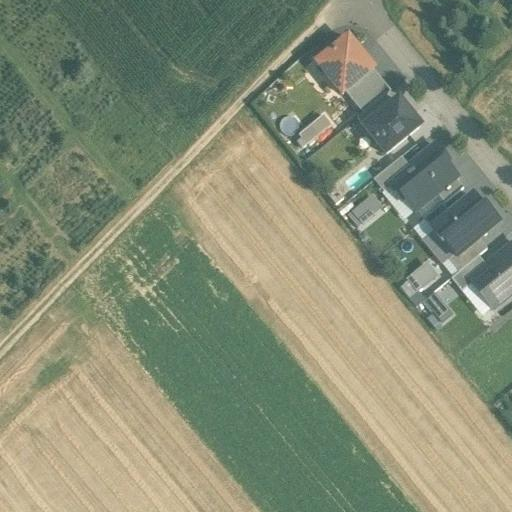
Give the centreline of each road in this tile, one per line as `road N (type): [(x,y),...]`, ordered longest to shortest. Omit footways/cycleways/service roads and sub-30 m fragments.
road 1 (track): [(0,351),(342,0)]
road 2 (residential): [(365,0),(511,179)]
